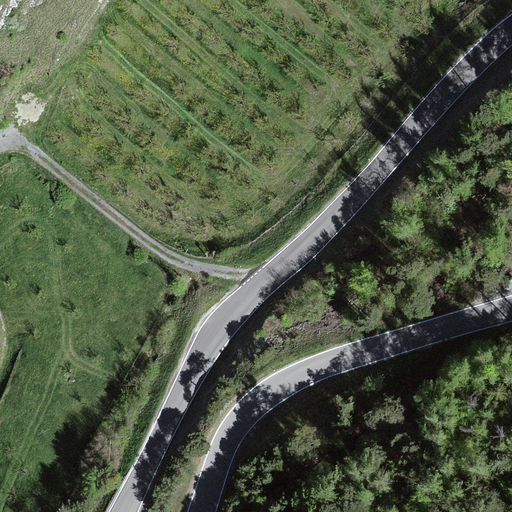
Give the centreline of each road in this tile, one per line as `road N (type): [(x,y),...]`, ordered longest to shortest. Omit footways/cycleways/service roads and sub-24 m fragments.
road 1 (unclassified): [(123,511),(226,318),(306,248),(511,29)]
road 2 (unclassified): [(511,308),(342,358),(277,387),(236,423),(201,511)]
road 3 (track): [(263,283),(159,256),(23,146),(0,148)]
